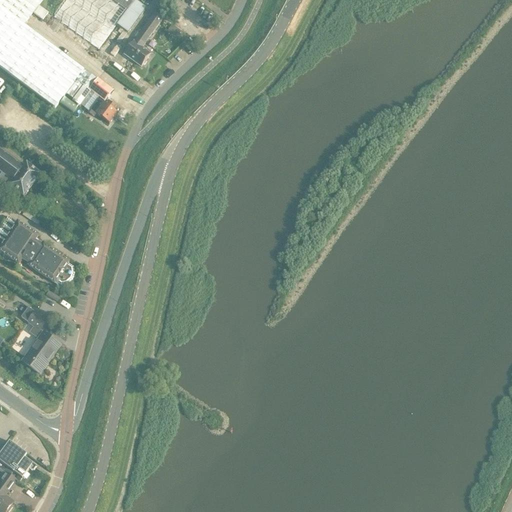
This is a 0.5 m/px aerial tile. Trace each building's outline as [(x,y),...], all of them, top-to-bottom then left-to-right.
[(43,21),(49,14),(39,6),(43,0),(0,0),(0,7),(24,25),(33,14),(43,21)] [(113,0),(66,0),(55,16),(99,49),(117,25),(127,10),(113,0)] [(128,33),(146,8),(135,0),(113,0),(127,10),(117,25),(128,33)] [(83,87),(80,84),(88,74),(84,71),(84,70),(24,25),(0,7),(0,67),(55,109),(66,95),(74,100),(83,87)] [(152,8),(132,36),(152,50),(172,22),(152,8)] [(124,55),(141,68),(151,55),(133,42),(124,55)] [(74,100),(72,102),(80,107),(91,92),(89,91),(89,90),(97,80),(88,74),(80,84),(83,87),(74,100)] [(113,91),(98,80),(89,91),(105,102),(113,91)] [(110,125),(118,114),(114,112),(117,108),(109,102),(106,106),(98,100),(90,111),(110,125)] [(0,184),(8,191),(10,187),(24,169),(0,150),(0,184)] [(24,169),(10,187),(24,199),(42,176),(27,165),(24,169)] [(13,210),(20,215),(27,205),(20,200),(13,210)] [(18,224),(9,218),(0,230),(0,252),(19,265),(23,260),(30,265),(29,267),(55,284),(56,282),(61,286),(68,285),(73,280),(75,274),(74,268),(68,264),(70,262),(44,245),(42,246),(35,242),(39,236),(18,223),(18,224)] [(28,308),(21,318),(28,323),(34,327),(40,331),(46,321),(35,313),(28,308)] [(39,340),(22,362),(40,375),(44,370),(61,346),(43,333),(43,334),(40,331),(34,327),(30,333),(39,340)] [(0,455),(0,469),(11,477),(13,473),(22,479),(29,470),(31,472),(34,471),(36,468),(24,459),(26,457),(27,456),(10,443),(0,455)] [(0,489),(5,493),(14,481),(15,480),(11,477),(0,469),(0,489)] [(0,511),(9,511),(12,508),(11,506),(13,504),(5,497),(7,494),(5,493),(0,489),(0,511)]
